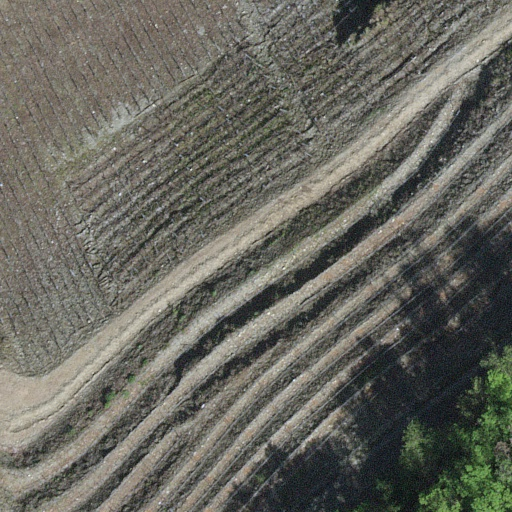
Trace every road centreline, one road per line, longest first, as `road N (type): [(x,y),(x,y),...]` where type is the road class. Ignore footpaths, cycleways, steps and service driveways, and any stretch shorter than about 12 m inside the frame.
road 1 (track): [(511,16),(431,69),(8,424)]
road 2 (track): [(511,333),(380,438),(305,511)]
